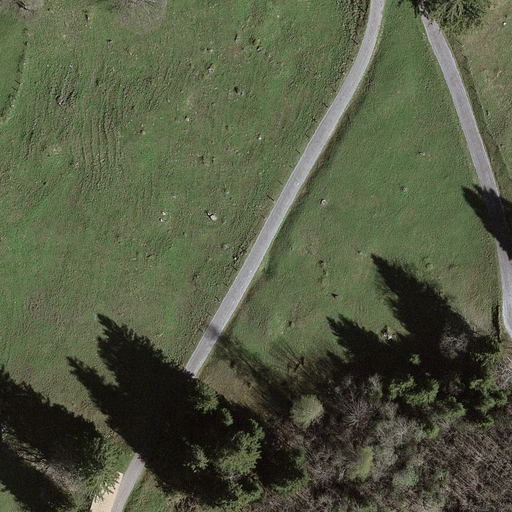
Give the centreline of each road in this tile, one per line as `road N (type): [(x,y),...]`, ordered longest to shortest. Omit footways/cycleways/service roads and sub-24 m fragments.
road 1 (track): [(377,0),(363,66),(123,511)]
road 2 (track): [(511,322),(508,255),(428,0)]
